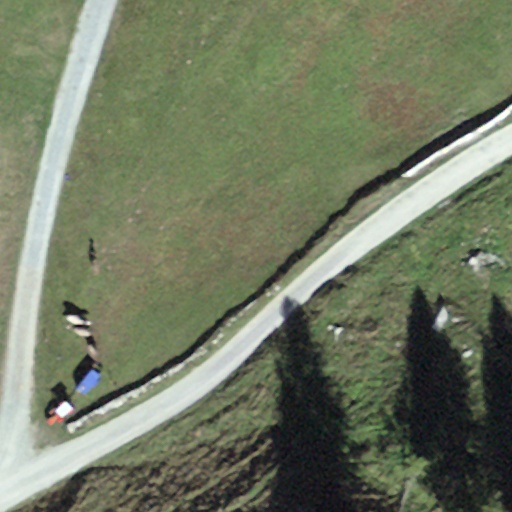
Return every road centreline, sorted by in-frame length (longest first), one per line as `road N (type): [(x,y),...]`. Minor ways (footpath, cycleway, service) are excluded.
road 1 (unclassified): [(511,142),(379,225),(231,363),(0,497)]
road 2 (track): [(103,0),(38,240),(5,494)]
